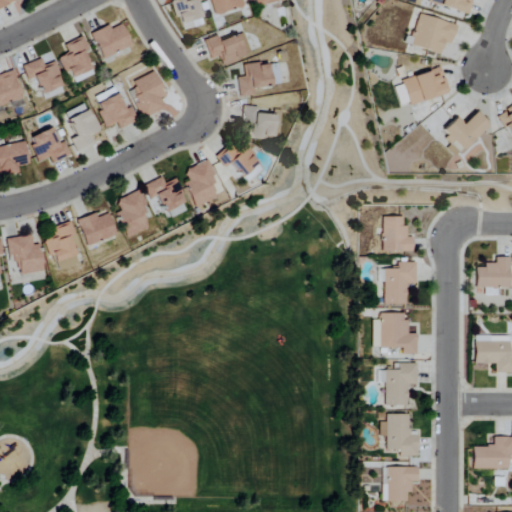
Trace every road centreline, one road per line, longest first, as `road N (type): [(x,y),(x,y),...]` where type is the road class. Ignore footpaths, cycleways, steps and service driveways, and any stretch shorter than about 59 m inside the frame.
road 1 (residential): [(446,511),(451,228)]
road 2 (residential): [(0,207),(59,192),(201,124)]
road 3 (residential): [(201,124),(195,89),(136,0)]
